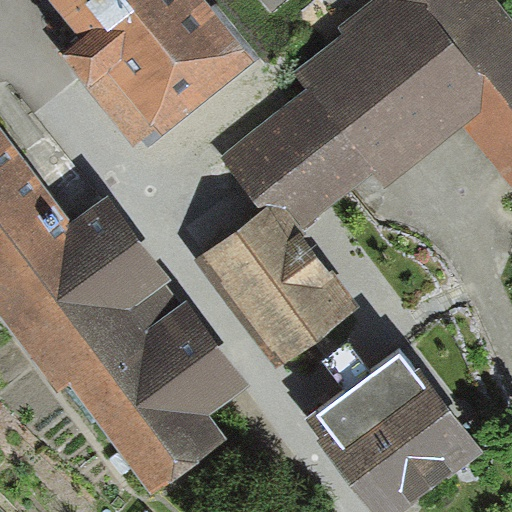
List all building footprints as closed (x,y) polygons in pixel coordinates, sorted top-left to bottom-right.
[(166,110),(260,33),(232,0),(75,0),(81,7),(63,21),(72,33),(91,55),(109,41),(166,110)] [(511,178),(511,2),(510,0),(358,0),(337,17),(344,26),(297,64),(309,79),(224,149),(258,191),(289,197),(307,217),(373,163),(386,180),(462,118),(511,178)] [(91,55),(72,33),(60,43),(135,135),(166,110),(109,41),(91,55)] [(0,112),(0,303),(44,362),(166,270),(175,264),(110,178),(72,207),(0,112)] [(186,248),(276,363),(366,293),(307,217),(289,197),(258,191),(186,248)] [(180,288),(166,270),(44,362),(60,383),(70,375),(150,480),(226,423),(207,399),(250,366),(187,282),(180,288)] [(304,403),(385,506),(483,430),(402,327),(304,403)]
